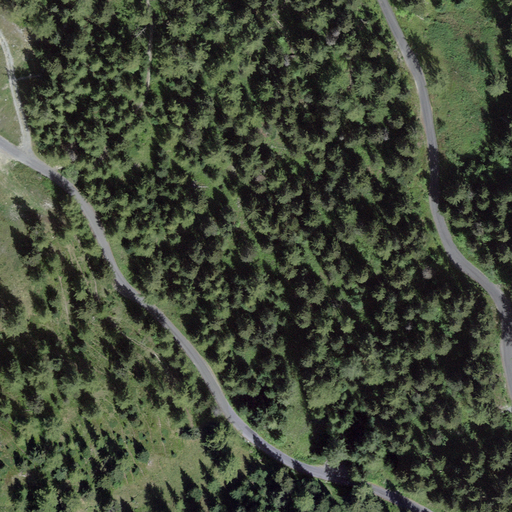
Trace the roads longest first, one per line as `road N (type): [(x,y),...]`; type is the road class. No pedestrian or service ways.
road 1 (unclassified): [(0,140),(84,204),(123,282),(182,340),(244,428),(292,463),(422,511)]
road 2 (unclassified): [(511,378),(500,295),(446,237),(422,89),(382,0)]
